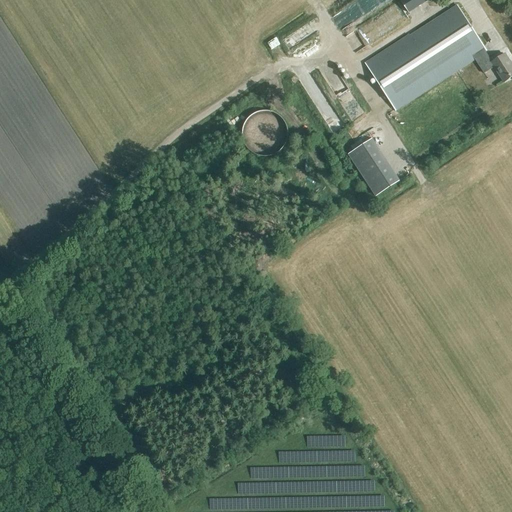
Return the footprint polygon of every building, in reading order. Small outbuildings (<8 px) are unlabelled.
[(354,22),(390,0),(366,0),(348,11),(354,22)] [(401,0),(400,1),(408,14),(427,2),(426,0),(401,0)] [(395,110),(448,76),(474,59),(484,74),(494,67),(504,82),(511,77),(511,65),(505,54),(492,63),(485,52),(486,51),(457,6),(366,65),(395,110)] [(364,115),(369,111),(368,110),(373,106),(365,96),(355,104),(364,115)] [(395,169),(402,179),(413,171),(409,164),(413,162),(386,122),(364,137),(389,173),(395,169)] [(359,127),(362,132),(369,127),(366,123),(359,127)]
